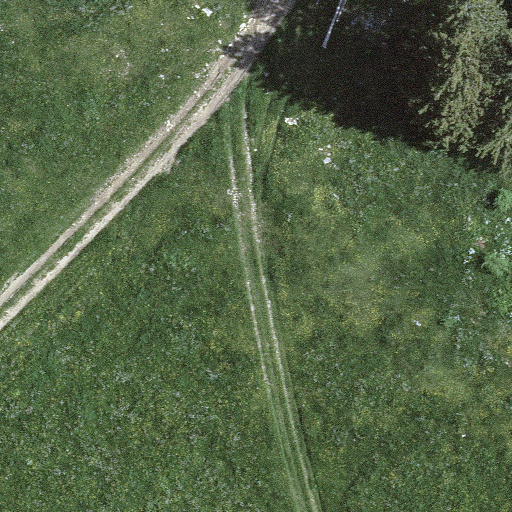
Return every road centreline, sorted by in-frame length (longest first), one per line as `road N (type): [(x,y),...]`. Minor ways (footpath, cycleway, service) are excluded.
road 1 (track): [(228,56),(263,247),(281,406),(311,511)]
road 2 (track): [(271,0),(181,118),(0,319)]
